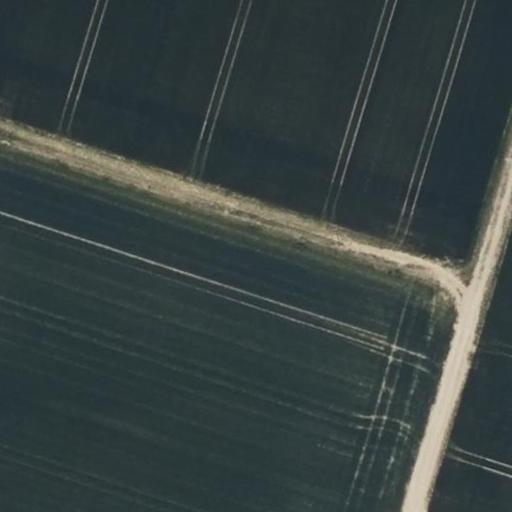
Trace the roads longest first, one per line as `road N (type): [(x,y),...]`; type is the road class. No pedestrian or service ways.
road 1 (track): [(479,282),(0,128)]
road 2 (track): [(511,174),(413,511)]
